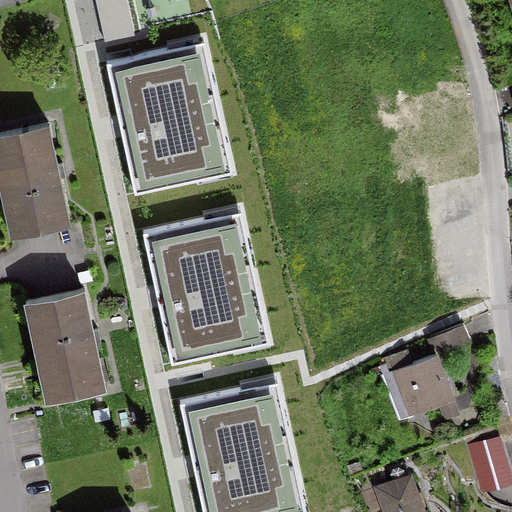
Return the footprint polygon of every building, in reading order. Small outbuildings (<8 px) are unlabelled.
[(204,45),(112,64),(139,196),(231,177),(204,45)] [(67,220),(46,122),(0,132),(0,148),(17,229),(9,230),(9,233),(67,220)] [(240,211),(149,232),(180,366),(271,345),(240,211)] [(81,287),(79,288),(23,300),(24,302),(32,300),(52,394),(44,396),(44,398),(102,386),(81,287)] [(466,339),(459,323),(432,335),(439,351),(466,339)] [(404,364),(399,351),(380,358),(385,372),(381,373),(398,418),(438,403),(444,418),(455,414),(449,399),(450,398),(433,353),(404,364)] [(304,511),(276,377),(181,396),(205,511),(304,511)] [(493,473),(493,472),(507,468),(498,439),(484,443),(484,442),(467,447),(476,478),(493,473)] [(384,511),(421,511),(407,475),(400,462),(385,467),(390,483),(375,487),(384,511)]
